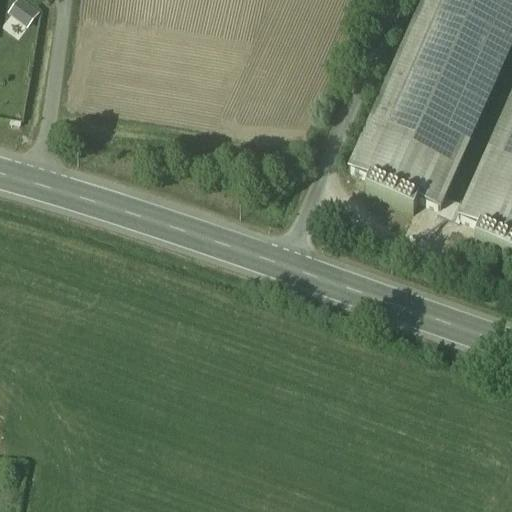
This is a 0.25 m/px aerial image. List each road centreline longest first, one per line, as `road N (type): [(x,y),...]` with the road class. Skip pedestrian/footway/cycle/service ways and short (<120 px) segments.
road 1 (residential): [(400,0),(286,262)]
road 2 (secondary): [(286,262),(39,181)]
road 3 (secondary): [(511,343),(286,262)]
road 4 (residential): [(39,181),(66,0)]
